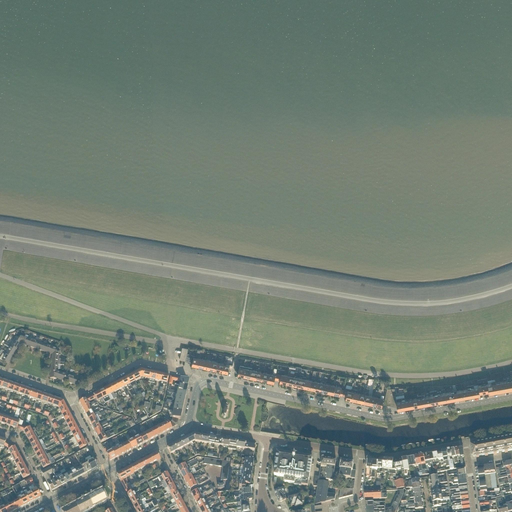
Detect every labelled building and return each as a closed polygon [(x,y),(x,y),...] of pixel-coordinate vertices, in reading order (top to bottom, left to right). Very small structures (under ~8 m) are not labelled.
[(28,346),(30,340),(24,338),(25,335),(21,334),(20,337),(19,340),(20,344),(28,346)] [(20,344),(19,340),(20,337),(18,336),(15,340),(14,339),(14,341),(11,346),(16,350),(20,344)] [(39,341),(39,340),(40,337),(37,336),(36,340),(37,340),(36,342),(31,340),(32,338),(31,338),(30,340),(28,346),(36,349),(39,341)] [(42,342),(39,341),(36,349),(45,352),(47,346),(47,344),(44,342),(43,344),(42,344),(43,342),(42,342)] [(12,357),(16,350),(11,346),(6,343),(5,345),(10,348),(7,353),(6,353),(12,357)] [(56,352),(57,349),(47,346),(45,352),(52,355),(56,352)] [(64,363),(65,360),(58,359),(59,350),(57,349),(56,352),(52,355),(52,362),(64,363)] [(200,356),(200,355),(202,349),(198,349),(196,356),(194,355),(193,362),(192,364),(198,366),(200,357),(200,358),(200,356)] [(6,353),(7,353),(4,352),(0,358),(0,359),(8,364),(12,357),(6,353)] [(244,376),(246,366),(248,360),(245,359),(244,366),(240,365),(239,372),(238,374),(244,376)] [(252,369),(254,361),(250,361),(249,364),(251,364),(250,367),(246,366),(244,376),(250,377),(252,369)] [(64,366),(64,363),(52,362),(51,370),(57,371),(58,365),(64,366)] [(270,373),(272,363),(270,362),(267,372),(264,372),(262,380),(268,381),(270,373)] [(264,372),(265,365),(263,365),(261,371),(258,370),(256,378),(262,380),(264,372)] [(276,373),(277,368),(275,368),(274,371),(273,374),(270,373),(268,381),(274,382),(275,379),(276,373)] [(285,370),(277,368),(276,373),(279,374),(281,374),(280,380),(280,382),(286,383),(288,375),(284,374),(285,370)] [(67,382),(71,370),(69,369),(67,375),(61,373),(58,379),(67,382)] [(57,372),(57,371),(51,370),(50,379),(56,379),(57,379),(58,379),(61,373),(57,372)] [(72,377),(74,371),(71,370),(67,382),(75,385),(78,379),(72,377)] [(149,380),(151,372),(141,370),(137,372),(140,379),(142,378),(149,380)] [(303,374),(303,371),(301,370),(300,377),(298,385),(304,387),(306,379),(306,376),(303,376),(303,374)] [(135,382),(140,379),(137,372),(131,375),(135,382)] [(136,385),(135,382),(131,375),(126,378),(129,384),(131,387),(136,385)] [(164,385),(167,386),(169,376),(163,375),(161,382),(160,388),(163,388),(164,385)] [(511,376),(511,377),(511,376),(503,377),(503,380),(505,389),(511,388),(511,376)] [(185,394),(188,380),(173,377),(173,380),(180,382),(179,389),(178,389),(177,392),(185,394)] [(131,387),(129,384),(126,378),(121,381),(124,387),(127,386),(129,391),(131,393),(133,392),(131,387)] [(488,383),(487,378),(478,379),(479,387),(480,392),(489,390),(488,383)] [(490,392),(505,389),(503,380),(488,383),(489,390),(490,392)] [(7,391),(7,390),(10,383),(4,381),(2,388),(6,389),(6,391),(7,391)] [(128,396),(124,387),(121,381),(115,384),(119,390),(122,389),(123,391),(126,397),(128,396)] [(113,393),(119,390),(115,384),(110,386),(113,393)] [(352,399),(355,385),(353,384),(352,388),(351,388),(345,387),(345,390),(348,390),(346,396),(346,398),(352,399)] [(367,387),(368,385),(365,384),(364,390),(363,393),(360,393),(358,401),(364,402),(367,387)] [(479,387),(474,388),(474,385),(467,386),(467,389),(462,390),(464,397),(480,394),(480,392),(479,387)] [(113,393),(110,386),(104,389),(108,396),(110,394),(113,400),(116,399),(113,393)] [(398,407),(397,401),(396,398),(395,388),(387,388),(384,404),(398,407)] [(29,401),(30,399),(30,398),(32,391),(27,389),(24,397),(23,399),(29,401)] [(108,396),(104,389),(99,392),(102,397),(102,399),(103,399),(105,403),(110,401),(108,396)] [(376,405),(379,390),(377,390),(375,396),(372,395),(372,396),(370,403),(376,405)] [(447,400),(464,397),(462,390),(446,392),(447,400)] [(139,401),(144,399),(140,391),(136,394),(139,401)] [(102,399),(102,397),(99,392),(93,395),(94,395),(95,398),(97,402),(100,400),(101,402),(102,402),(103,404),(105,403),(103,399),(102,399)] [(183,407),(185,394),(177,392),(176,395),(178,395),(176,402),(175,402),(174,405),(183,407)] [(431,403),(447,400),(446,392),(430,395),(431,403)] [(425,396),(425,394),(417,395),(417,398),(413,398),(414,406),(431,403),(430,395),(425,396)] [(405,400),(404,397),(396,398),(397,401),(398,407),(398,408),(414,406),(413,398),(405,400)] [(87,403),(85,400),(85,399),(79,403),(82,408),(88,405),(87,403)] [(94,404),(95,404),(94,402),(88,405),(82,408),(85,414),(91,411),(90,408),(92,406),(94,404)] [(181,413),(183,407),(174,405),(173,408),(175,408),(174,411),(181,413)] [(62,415),(68,412),(65,406),(59,410),(58,410),(59,411),(60,411),(62,415)] [(20,430),(21,427),(18,426),(20,420),(18,419),(19,414),(20,409),(17,408),(17,411),(14,418),(11,427),(17,429),(20,430)] [(96,413),(95,414),(93,410),(91,411),(85,414),(88,420),(94,417),(97,415),(100,414),(99,412),(96,414),(96,413)] [(181,413),(174,411),(171,410),(170,414),(171,414),(170,417),(173,418),(172,421),(177,425),(179,419),(180,419),(181,413)] [(65,421),(71,418),(68,412),(62,415),(61,416),(62,417),(63,417),(65,421)] [(6,425),(9,416),(4,415),(1,423),(6,425)] [(91,426),(97,423),(94,417),(88,420),(91,426)] [(68,427),(74,423),(71,418),(65,421),(68,427)] [(106,426),(108,425),(106,422),(99,426),(97,423),(91,426),(94,432),(100,428),(103,427),(106,426)] [(172,428),(169,423),(168,422),(162,425),(166,432),(172,428)] [(71,432),(77,429),(74,423),(68,427),(71,432)] [(160,435),(166,432),(162,425),(156,428),(160,435)] [(28,429),(23,427),(21,427),(20,430),(24,431),(24,432),(26,436),(34,432),(36,431),(34,428),(31,430),(30,428),(28,429)] [(97,437),(103,434),(100,428),(94,432),(97,437)] [(158,436),(160,435),(156,428),(150,431),(154,438),(158,436)] [(74,438),(80,435),(77,429),(71,432),(70,433),(71,434),(72,434),(74,438)] [(149,440),(154,438),(150,431),(145,434),(148,440),(148,441),(149,440)] [(29,441),(37,436),(34,432),(26,436),(29,441)] [(114,434),(110,435),(108,432),(104,434),(103,434),(97,437),(100,443),(106,440),(115,436),(114,434)] [(130,434),(132,437),(133,440),(137,447),(142,444),(140,440),(139,437),(137,434),(134,436),(132,433),(130,434)] [(148,441),(148,440),(145,434),(139,437),(140,440),(142,444),(148,441)] [(195,444),(194,441),(195,441),(194,440),(193,434),(186,438),(187,440),(189,444),(192,443),(193,444),(195,444)] [(203,436),(194,434),(193,434),(194,440),(195,441),(201,442),(202,440),(203,436)] [(83,440),(80,435),(74,438),(73,439),(73,440),(74,439),(77,444),(83,440)] [(37,436),(29,441),(31,445),(39,441),(37,436)] [(7,448),(10,445),(6,442),(6,441),(0,439),(0,438),(0,446),(1,447),(1,448),(3,449),(4,446),(7,448)] [(189,444),(187,440),(186,438),(182,440),(180,441),(183,447),(189,444)] [(229,440),(222,439),(222,440),(221,446),(223,446),(228,447),(228,446),(229,440)] [(508,451),(511,451),(508,439),(499,441),(500,442),(498,442),(498,441),(488,443),(490,454),(494,454),(494,455),(497,455),(497,453),(499,453),(499,452),(502,451),(503,452),(505,452),(505,453),(508,453),(508,451)] [(86,446),(83,440),(77,444),(76,444),(77,447),(78,446),(80,450),(86,446)] [(137,447),(133,440),(132,440),(128,442),(132,450),(137,447)] [(236,450),(237,448),(237,446),(238,441),(229,440),(228,446),(228,447),(228,449),(236,450)] [(33,450),(42,446),(39,441),(31,445),(33,450)] [(177,451),(183,447),(180,441),(174,444),(177,451)] [(132,450),(128,442),(122,445),(126,452),(132,450)] [(121,455),(117,448),(114,443),(112,444),(115,449),(112,451),(111,451),(115,458),(121,455)] [(255,444),(246,443),(245,449),(254,451),(256,444),(255,444)] [(488,455),(490,454),(488,443),(480,445),(478,446),(478,445),(471,446),(473,456),(476,456),(476,459),(479,458),(479,455),(482,455),(482,456),(485,455),(485,457),(488,456),(488,455)] [(179,454),(177,451),(174,444),(167,448),(171,454),(175,452),(176,455),(179,454)] [(14,448),(10,445),(7,448),(10,450),(7,451),(8,454),(10,453),(11,457),(18,453),(15,447),(14,448)] [(121,455),(126,452),(122,445),(117,448),(121,455)] [(36,455),(44,450),(42,446),(33,450),(36,455)] [(93,460),(87,448),(82,451),(84,455),(85,455),(89,462),(87,463),(91,471),(97,468),(93,460)] [(111,451),(108,453),(106,448),(104,450),(106,454),(110,461),(115,458),(111,451)] [(38,459),(47,455),(44,450),(36,455),(38,459)] [(448,471),(450,470),(446,451),(442,452),(444,465),(446,464),(447,467),(448,471)] [(87,463),(82,454),(81,452),(75,455),(79,462),(77,463),(78,466),(80,465),(81,468),(85,474),(87,473),(91,471),(87,463)] [(21,459),(18,454),(18,453),(11,457),(10,457),(11,460),(13,459),(14,462),(21,459)] [(41,464),(49,460),(49,459),(52,458),(49,453),(47,455),(38,459),(41,464)] [(153,463),(160,459),(157,453),(150,457),(153,463)] [(284,454),(278,453),(276,461),(276,462),(276,463),(276,465),(275,467),(275,468),(274,476),(278,476),(286,477),(285,482),(294,484),(294,485),(308,487),(309,481),(311,469),(313,469),(313,465),(311,465),(312,458),(306,457),(298,456),(298,455),(296,455),(294,455),(292,454),(292,455),(284,454)] [(146,467),(153,463),(150,457),(143,460),(146,467)] [(409,468),(416,466),(414,457),(407,458),(409,468)] [(24,465),(21,460),(21,459),(14,462),(17,468),(24,465)] [(253,462),(253,461),(242,459),(241,466),(252,468),(253,465),(254,462),(253,462)] [(325,460),(325,459),(322,459),(319,480),(315,480),(315,478),(314,488),(318,489),(316,506),(321,504),(335,500),(336,495),(327,494),(329,483),(329,481),(335,482),(336,477),(335,477),(337,469),(336,469),(335,469),(336,461),(332,461),(332,460),(328,460),(325,460)] [(395,470),(404,469),(402,459),(393,461),(395,470)] [(43,469),(52,465),(49,460),(41,464),(43,469)] [(140,470),(146,467),(143,460),(137,464),(140,470)] [(395,470),(393,461),(388,461),(388,470),(390,470),(390,474),(391,474),(391,478),(393,478),(393,475),(396,475),(395,470)] [(342,462),(341,462),(340,469),(337,469),(335,477),(336,477),(355,479),(356,472),(353,471),(354,464),(353,464),(346,463),(342,462)] [(193,467),(197,465),(196,463),(189,467),(189,466),(186,467),(185,464),(178,468),(181,473),(193,467)] [(141,473),(140,470),(137,464),(130,467),(134,475),(134,474),(134,473),(138,471),(139,474),(141,473)] [(27,470),(24,466),(24,465),(17,468),(20,474),(27,470)] [(66,484),(61,475),(58,468),(56,465),(50,468),(41,473),(51,492),(63,486),(62,486),(66,484)] [(138,483),(134,475),(130,467),(123,471),(127,478),(130,476),(131,477),(133,479),(137,486),(139,484),(138,483)] [(191,470),(194,469),(193,467),(181,473),(184,479),(191,475),(193,474),(191,470)] [(75,471),(71,473),(68,468),(66,469),(68,472),(72,481),(75,480),(74,479),(78,477),(75,471)] [(82,476),(85,474),(81,468),(75,471),(78,477),(82,475),(82,476)] [(30,476),(27,471),(27,470),(20,474),(23,479),(30,476)] [(124,480),(127,478),(123,471),(117,474),(120,481),(121,481),(122,483),(121,483),(126,492),(132,489),(129,484),(127,485),(125,481),(124,482),(124,480)] [(70,482),(72,481),(68,472),(66,473),(61,475),(66,484),(70,482)] [(154,488),(159,485),(170,479),(167,473),(158,478),(161,482),(155,485),(154,485),(153,486),(154,488)] [(430,483),(447,481),(446,474),(444,474),(445,479),(438,479),(438,476),(430,477),(430,482),(430,483)] [(186,484),(187,484),(196,479),(199,478),(201,477),(200,475),(195,477),(195,476),(192,478),(191,475),(184,479),(186,484)] [(36,489),(33,482),(31,478),(24,481),(29,491),(31,493),(34,501),(41,497),(37,489),(36,489)] [(251,484),(251,481),(250,481),(250,480),(240,478),(239,478),(240,478),(239,486),(240,486),(240,490),(245,490),(245,489),(246,484),(250,485),(250,484),(251,484)] [(165,490),(173,485),(170,479),(159,485),(154,488),(155,489),(157,488),(163,486),(165,490)] [(197,481),(196,479),(187,484),(190,489),(198,485),(199,484),(197,481)] [(29,491),(24,481),(19,484),(22,490),(25,489),(26,492),(24,493),(25,496),(29,503),(34,501),(31,493),(29,491)] [(22,507),(29,503),(25,496),(24,493),(22,490),(19,484),(12,488),(17,498),(17,499),(18,501),(22,507)] [(165,497),(176,491),(173,485),(165,490),(167,494),(164,495),(165,497)] [(282,495),(285,495),(283,488),(275,491),(277,497),(278,499),(278,500),(278,501),(279,502),(280,502),(281,502),(282,502),(283,501),(284,500),(287,499),(286,496),(283,497),(282,495)] [(134,493),(139,491),(138,489),(135,491),(135,490),(127,494),(130,500),(136,497),(134,493)] [(202,491),(199,493),(198,490),(191,493),(194,499),(203,494),(202,492),(203,492),(202,491)] [(173,500),(179,497),(176,491),(165,497),(164,497),(166,500),(169,498),(171,501),(173,500)] [(381,494),(381,492),(381,491),(370,492),(365,492),(365,499),(366,499),(372,499),(381,499),(381,494)] [(93,508),(106,501),(101,492),(88,499),(93,508)] [(0,511),(10,511),(7,507),(8,507),(1,494),(0,494),(0,511)] [(204,496),(203,494),(194,499),(197,504),(203,501),(202,498),(205,496),(204,496)] [(140,501),(142,501),(139,495),(136,497),(130,500),(133,505),(140,501)] [(303,505),(300,495),(289,499),(290,501),(289,501),(290,505),(291,505),(292,506),(295,505),(296,508),(303,505)] [(176,505),(182,502),(179,497),(173,500),(175,503),(169,506),(170,509),(171,508),(174,507),(176,505)] [(78,511),(84,511),(93,508),(88,499),(75,506),(78,511)] [(142,503),(146,501),(145,499),(142,501),(140,501),(133,505),(136,511),(144,506),(142,503)] [(10,501),(9,500),(8,501),(7,501),(8,503),(9,503),(10,505),(8,507),(7,507),(10,511),(12,511),(16,510),(13,504),(12,502),(11,501),(10,501)] [(16,502),(15,501),(12,502),(13,504),(16,510),(22,507),(18,501),(16,502)] [(205,504),(203,501),(197,504),(200,510),(206,506),(209,505),(208,503),(205,504)] [(180,511),(185,508),(182,502),(176,505),(180,511)] [(211,506),(213,505),(212,503),(211,503),(209,505),(206,506),(200,510),(200,511),(207,511),(209,511),(208,509),(212,507),(211,506)]
